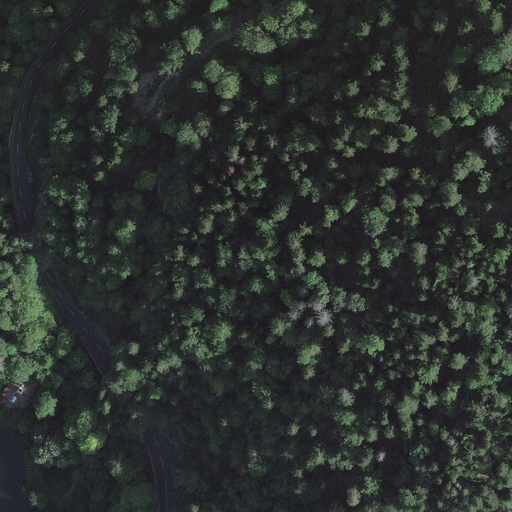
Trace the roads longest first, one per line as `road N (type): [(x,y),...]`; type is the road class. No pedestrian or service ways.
road 1 (secondary): [(89,0),(32,76),(18,126),(18,185),(50,282),(152,442),(164,511)]
road 2 (track): [(153,84),(277,0)]
